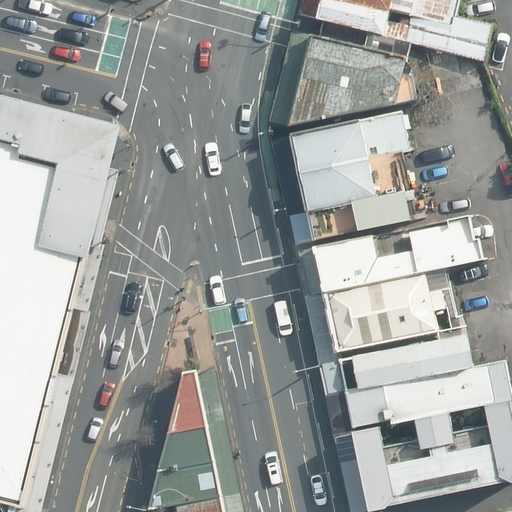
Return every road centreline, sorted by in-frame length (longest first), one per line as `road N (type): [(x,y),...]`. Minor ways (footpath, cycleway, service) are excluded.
road 1 (secondary): [(210,90),(152,259),(92,511)]
road 2 (secondary): [(210,90),(295,511)]
road 3 (secondary): [(0,41),(210,90)]
